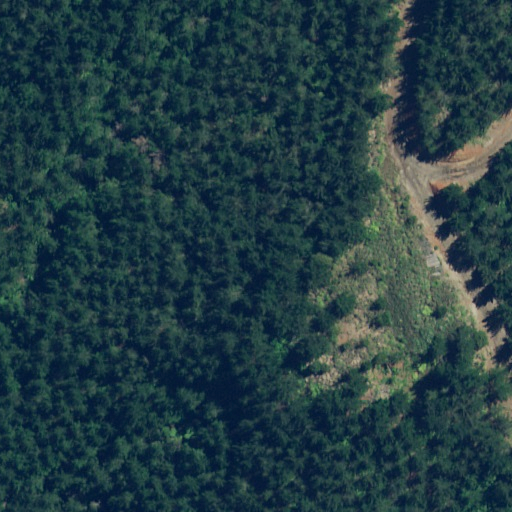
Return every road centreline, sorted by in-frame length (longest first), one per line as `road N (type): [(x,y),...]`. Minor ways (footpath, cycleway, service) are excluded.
road 1 (track): [(393,0),(386,118),(409,166),(410,198),(481,334),(511,418)]
road 2 (track): [(511,100),(409,166)]
